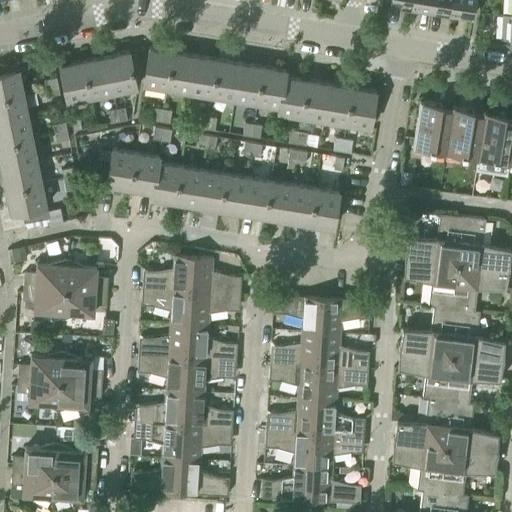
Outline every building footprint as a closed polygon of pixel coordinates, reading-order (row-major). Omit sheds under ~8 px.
[(411,0),(411,5),(431,9),(432,0),(411,0)] [(432,0),(431,9),(451,12),(453,0),(432,0)] [(453,0),(451,12),(473,15),(475,0),(453,0)] [(511,13),(503,13),(502,38),(511,38),(511,13)] [(143,83),(167,86),(173,50),(149,46),(143,83)] [(129,49),(106,54),(113,90),(136,86),(129,49)] [(167,86),(189,90),(195,53),(173,50),(167,86)] [(189,90),(212,94),(218,57),(195,53),(189,90)] [(106,54),(83,59),(91,95),(113,90),(106,54)] [(212,94),(234,97),(240,61),(218,57),(212,94)] [(91,95),(83,59),(60,63),(67,100),(91,95)] [(234,97),(257,101),(263,64),(240,61),(234,97)] [(257,101),(279,105),(284,74),(285,74),(286,68),(263,64),(257,101)] [(0,71),(0,95),(24,91),(19,68),(0,71)] [(278,111),(301,114),(307,78),(285,74),(284,74),(279,105),(278,111)] [(44,78),(46,86),(58,84),(56,75),(44,78)] [(301,114),(324,118),(330,81),(307,78),(301,114)] [(324,118),(346,122),(352,85),(330,81),(324,118)] [(58,84),(46,86),(47,95),(60,92),(58,84)] [(352,85),(346,122),(370,126),(376,89),(352,85)] [(0,95),(0,118),(28,113),(24,91),(0,95)] [(429,149),(445,151),(452,108),(452,107),(442,106),(442,102),(420,99),(413,145),(429,148),(429,149)] [(461,154),(477,157),(484,113),(473,111),(474,107),(452,104),(452,107),(452,108),(445,151),(446,151),(446,150),(461,153),(461,154)] [(125,106),(117,107),(119,120),(127,118),(125,106)] [(153,118),(161,120),(163,107),(155,106),(153,118)] [(119,120),(117,107),(108,109),(111,121),(119,120)] [(163,107),(161,120),(170,121),(172,108),(163,107)] [(477,157),(476,166),(508,172),(509,162),(511,144),(511,117),(505,116),(506,113),(484,109),(484,113),(477,157)] [(0,118),(0,142),(33,136),(28,113),(0,118)] [(198,126),(206,127),(208,114),(200,113),(198,126)] [(208,114),(206,127),(215,128),(217,116),(208,114)] [(71,116),(73,129),(82,127),(79,115),(71,116)] [(53,123),(55,131),(67,128),(65,120),(53,123)] [(243,133),(251,134),(253,122),(245,120),(243,133)] [(253,122),(251,134),(260,136),(262,123),(253,122)] [(153,137),(161,139),(163,126),(155,125),(153,137)] [(163,126),(161,139),(170,140),(172,128),(163,126)] [(67,128),(55,131),(56,139),(69,137),(67,128)] [(288,141),(297,142),(299,129),(290,128),(288,141)] [(299,129),(297,142),(305,143),(307,131),(299,129)] [(198,145),(207,146),(209,134),(200,132),(198,145)] [(209,134),(207,146),(215,148),(217,135),(209,134)] [(333,148),(342,149),(344,137),(335,135),(333,148)] [(0,142),(0,162),(1,165),(37,158),(33,136),(0,142)] [(344,137),(342,149),(350,151),(352,138),(344,137)] [(243,152),(252,154),(254,141),(245,140),(243,152)] [(254,141),(252,154),(260,155),(262,142),(254,141)] [(106,183),(130,186),(136,150),(112,146),(111,157),(98,155),(94,180),(106,182),(106,183)] [(288,160),(297,161),(299,148),(290,147),(288,160)] [(299,148),(297,161),(305,162),(307,150),(299,148)] [(130,186),(152,190),(153,190),(158,159),(158,160),(159,154),(136,150),(130,186)] [(334,167),(343,168),(345,156),(336,154),(334,167)] [(1,165),(5,188),(42,180),(37,158),(1,165)] [(151,196),(174,200),(180,163),(158,160),(158,159),(153,190),(152,190),(151,196)] [(174,200),(197,204),(203,167),(180,163),(174,200)] [(62,167),(63,176),(76,173),(74,165),(62,167)] [(197,204),(219,207),(225,171),(203,167),(197,204)] [(219,207),(242,211),(248,174),(225,171),(219,207)] [(242,211),(264,215),(270,178),(248,174),(242,211)] [(264,215),(287,218),(293,182),(270,178),(264,215)] [(10,211),(21,209),(24,221),(48,216),(46,204),(42,180),(5,188),(10,211)] [(287,218),(309,222),(315,185),(293,182),(287,218)] [(315,185),(309,222),(333,226),(339,189),(315,185)] [(405,251),(404,254),(457,260),(462,214),(439,211),(437,235),(414,235),(414,234),(408,234),(408,236),(405,251)] [(485,216),(462,214),(457,260),(509,267),(510,264),(509,264),(510,249),(510,247),(505,245),(505,246),(483,241),(485,216)] [(142,279),(142,285),(191,288),(193,253),(174,252),(173,265),(154,268),(146,268),(146,276),(142,279)] [(193,253),(191,288),(240,291),(241,285),(237,282),(238,273),(230,273),(212,267),(212,255),(193,253)] [(431,279),(428,303),(451,306),(457,260),(404,254),(404,256),(405,256),(404,272),(403,274),(409,275),(409,274),(431,279)] [(24,270),(24,278),(28,278),(27,284),(65,286),(67,256),(65,256),(48,262),(37,261),(36,271),(24,270)] [(67,256),(65,286),(103,289),(103,282),(107,283),(108,275),(96,274),(96,264),(85,264),(69,257),(67,256)] [(457,260),(451,306),(457,306),(480,309),(474,308),(477,285),(500,286),(506,286),(506,284),(509,269),(509,267),(457,260)] [(23,290),(22,298),(34,299),(34,308),(45,309),(62,316),(63,316),(65,286),(27,284),(27,291),(23,290)] [(171,308),(170,320),(189,321),(191,288),(142,285),(142,291),(145,294),(144,302),(152,303),(171,308)] [(65,286),(63,316),(65,316),(82,311),(94,312),(94,302),(106,303),(107,295),(103,295),(103,289),(65,286)] [(191,288),(189,321),(208,323),(209,311),(228,307),(236,308),(236,300),(240,297),(240,291),(191,288)] [(302,316),(302,328),(321,329),(323,295),(274,292),(273,299),(276,302),(276,310),(284,311),(302,316)] [(323,295),(321,329),(340,331),(341,319),(360,316),(368,316),(368,308),(372,305),(372,298),(323,295)] [(399,343),(399,346),(451,352),(457,306),(451,306),(428,303),(428,304),(434,304),(431,327),(408,327),(408,326),(402,326),(402,328),(400,343),(399,343)] [(457,306),(451,352),(504,359),(504,356),(503,356),(504,341),(505,339),(499,337),(499,338),(477,333),(480,309),(457,306)] [(138,346),(138,352),(187,355),(189,321),(170,320),(169,332),(150,335),(142,335),(142,343),(138,346)] [(189,321),(187,355),(236,358),(236,352),(233,349),(234,340),(226,340),(207,335),(208,323),(189,321)] [(270,354),(270,360),(319,363),(321,329),(302,328),(301,340),(282,343),(274,343),(273,351),(270,354)] [(321,329),(319,363),(368,366),(368,360),(365,357),(366,348),(358,348),(339,343),(340,331),(321,329)] [(426,371),(423,395),(446,398),(451,352),(399,346),(398,348),(399,348),(398,364),(398,366),(403,367),(403,366),(426,371)] [(18,362),(18,369),(22,370),(21,376),(59,378),(61,348),(59,348),(43,353),(31,353),(30,362),(18,362)] [(61,348),(59,378),(97,380),(98,374),(102,374),(102,367),(90,366),(91,356),(79,356),(63,348),(61,348)] [(166,375),(166,387),(185,389),(187,355),(138,352),(137,358),(141,361),(140,369),(148,370),(166,375)] [(451,352),(446,398),(451,398),(474,401),(469,400),(472,377),(494,377),(494,378),(500,378),(500,376),(503,361),(504,359),(451,352)] [(187,355),(185,389),(204,390),(205,378),(224,375),(232,375),(232,367),(236,364),(236,358),(187,355)] [(298,383),(297,395),(317,397),(319,363),(270,360),(269,366),(272,369),(272,378),(280,378),(298,383)] [(319,363),(317,397),(336,398),(337,386),(356,383),(363,383),(364,375),(367,372),(368,366),(319,363)] [(17,382),(17,390),(29,390),(28,400),(40,401),(56,408),(58,408),(59,378),(21,376),(21,382),(17,382)] [(59,378),(58,408),(59,408),(76,403),(88,404),(89,394),(101,395),(101,387),(97,387),(97,380),(59,378)] [(134,413),(134,419),(183,422),(185,389),(166,387),(165,399),(146,402),(138,402),(138,410),(134,413)] [(185,389),(183,422),(232,425),(232,419),(229,416),(230,408),(222,407),(203,402),(204,390),(185,389)] [(266,421),(265,427),(315,430),(317,397),(297,395),(297,407),(278,410),(270,410),(269,418),(266,421)] [(393,435),(393,438),(445,444),(451,398),(446,398),(423,395),(423,396),(428,396),(425,419),(402,419),(402,418),(397,418),(397,420),(394,435),(393,435)] [(317,397),(315,430),(364,433),(364,427),(361,424),(361,416),(354,415),(335,410),(336,398),(317,397)] [(451,398),(445,444),(498,450),(498,448),(499,432),(499,430),(493,429),(493,430),(471,425),(474,401),(451,398)] [(162,442),(162,454),(181,456),(183,422),(134,419),(133,425),(136,428),(136,437),(144,437),(162,442)] [(183,422),(181,456),(200,457),(201,445),(220,442),(228,442),(228,434),(232,431),(232,425),(183,422)] [(294,450),(293,462),(313,464),(315,430),(265,427),(265,433),(268,436),(268,445),(275,445),(294,450)] [(315,430),(313,464),(332,465),(332,453),(352,450),(359,450),(360,442),(363,439),(364,433),(315,430)] [(420,463),(417,487),(440,490),(445,444),(393,438),(393,440),(392,456),(392,458),(397,459),(398,458),(420,463)] [(13,454),(12,461),(16,461),(16,468),(54,470),(55,440),(54,440),(37,445),(25,445),(25,454),(13,454)] [(55,440),(54,470),(92,472),(92,466),(96,466),(97,445),(81,444),(81,448),(73,447),(57,440),(55,440)] [(445,444),(440,490),(445,490),(468,493),(468,492),(463,492),(466,469),(489,469),(489,470),(494,470),(494,468),(497,453),(498,453),(498,450),(445,444)] [(130,487),(179,490),(181,456),(162,454),(161,466),(142,469),(134,469),(133,477),(130,480),(130,487)] [(181,456),(179,490),(228,493),(228,486),(225,483),(226,475),(218,474),(199,469),(200,457),(181,456)] [(261,495),(310,498),(313,464),(293,462),(293,474),(273,477),(266,477),(265,485),(262,488),(261,495)] [(313,464),(310,498),(360,501),(360,494),(357,491),(357,483),(350,482),(331,477),(332,465),(313,464)] [(11,474),(10,494),(23,495),(23,492),(34,493),(50,500),(52,500),(54,470),(16,468),(15,474),(11,474)] [(54,470),(52,500),(54,500),(70,495),(82,496),(83,486),(95,487),(95,479),(91,479),(92,472),(54,470)] [(442,511),(445,490),(440,490),(417,487),(417,488),(422,488),(419,511),(397,511),(397,510),(391,510),(390,511),(442,511)] [(445,490),(442,511),(466,511),(468,493),(445,490)] [(210,502),(209,511),(220,511),(221,503),(210,502)]
